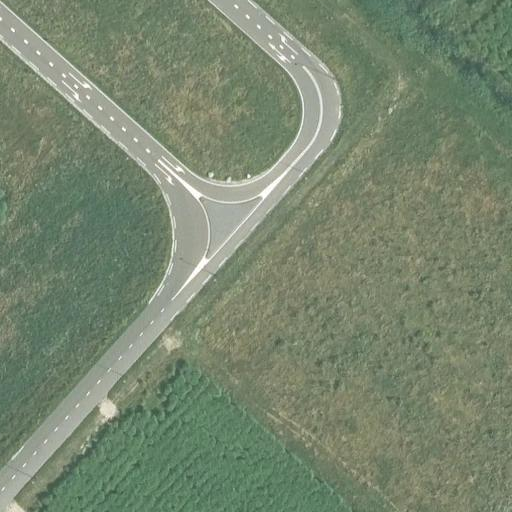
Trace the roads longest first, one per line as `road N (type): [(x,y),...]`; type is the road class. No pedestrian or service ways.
road 1 (unclassified): [(171,300),(0,492)]
road 2 (unclassified): [(286,171),(319,127),(317,87),(228,0)]
road 3 (unclassified): [(0,18),(158,160)]
road 4 (unclassified): [(171,300),(267,204),(286,171)]
road 5 (unclassified): [(158,160),(192,228),(171,300)]
road 6 (unclassified): [(158,160),(205,189),(232,194),(286,171)]
